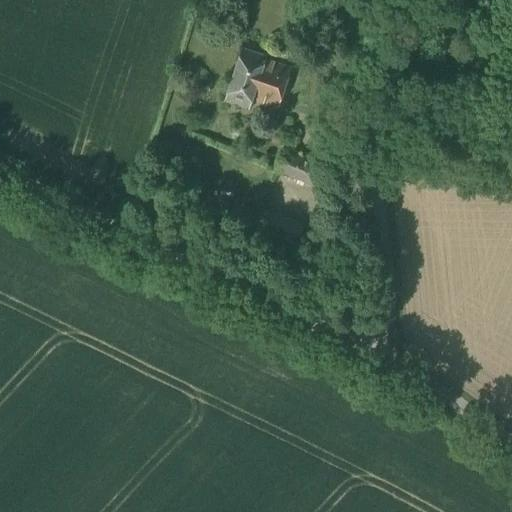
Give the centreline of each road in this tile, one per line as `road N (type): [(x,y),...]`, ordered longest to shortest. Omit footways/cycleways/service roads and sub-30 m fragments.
road 1 (unclassified): [(371,354),(0,167)]
road 2 (unclassified): [(371,354),(382,336),(386,291),(347,0)]
road 3 (unclassified): [(511,440),(371,354)]
road 4 (track): [(511,114),(362,111)]
